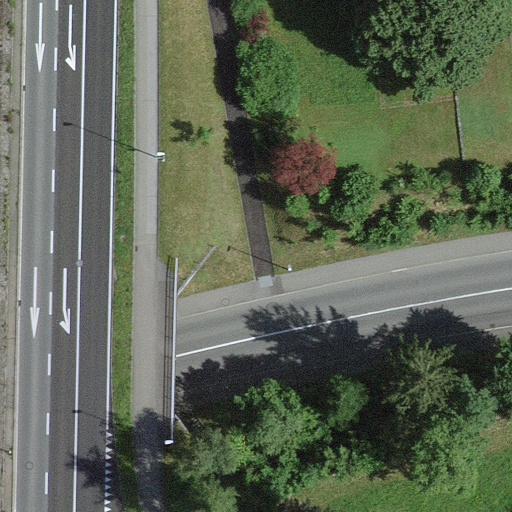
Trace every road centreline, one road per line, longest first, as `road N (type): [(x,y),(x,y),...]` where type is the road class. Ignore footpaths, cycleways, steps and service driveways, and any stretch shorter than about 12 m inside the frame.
road 1 (tertiary): [(511,289),(259,337),(0,399)]
road 2 (primary): [(50,511),(65,0)]
